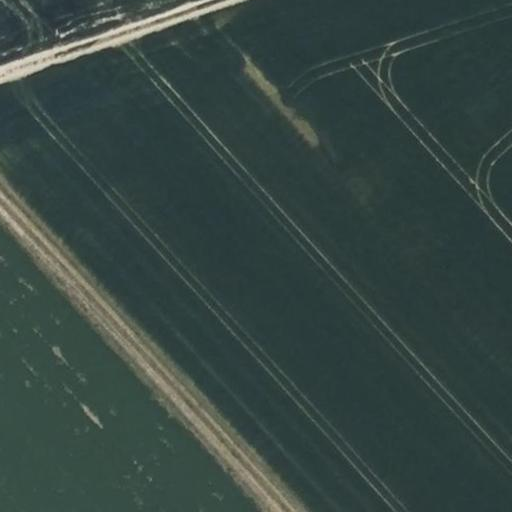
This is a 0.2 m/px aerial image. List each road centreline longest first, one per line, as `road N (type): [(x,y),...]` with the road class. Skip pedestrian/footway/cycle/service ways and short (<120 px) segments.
road 1 (track): [(296,511),(0,185)]
road 2 (track): [(209,0),(0,72)]
